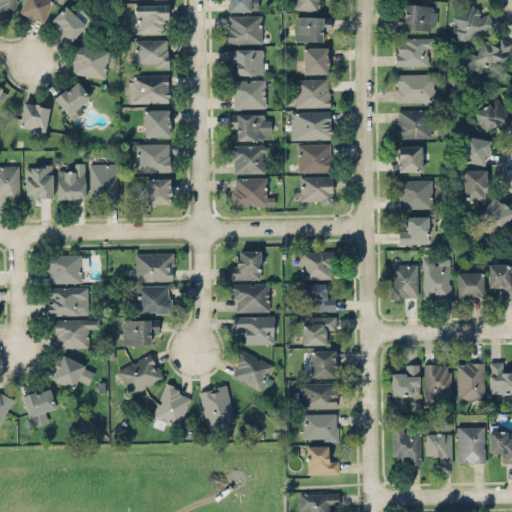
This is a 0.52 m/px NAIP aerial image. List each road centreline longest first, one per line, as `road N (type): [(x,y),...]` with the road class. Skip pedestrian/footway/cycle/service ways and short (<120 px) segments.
road 1 (residential): [(370,511),(364,0)]
road 2 (residential): [(367,226),(0,231)]
road 3 (residential): [(199,0),(200,227)]
road 4 (residential): [(366,332),(511,329)]
road 5 (residential): [(511,493),(370,493)]
road 6 (residential): [(200,227),(197,352)]
road 7 (residential): [(15,231),(17,354)]
